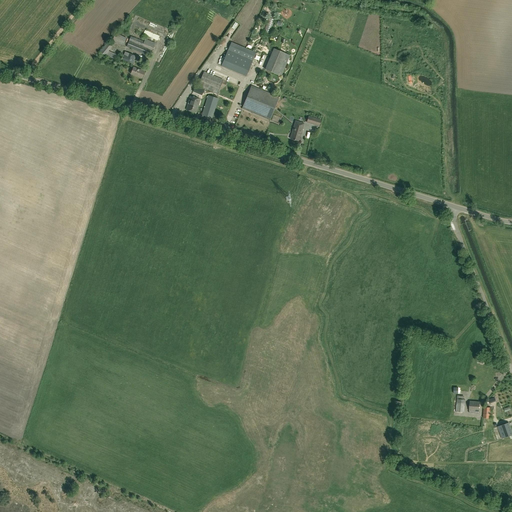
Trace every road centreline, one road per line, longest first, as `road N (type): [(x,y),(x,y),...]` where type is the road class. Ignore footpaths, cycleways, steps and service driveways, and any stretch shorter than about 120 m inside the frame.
road 1 (unclassified): [(456,207),(0,69)]
road 2 (unclassified): [(511,370),(458,232),(456,207)]
